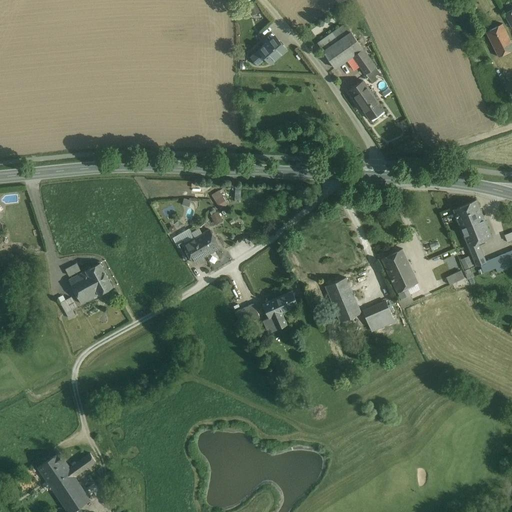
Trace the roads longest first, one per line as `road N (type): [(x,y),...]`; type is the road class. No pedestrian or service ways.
road 1 (unclassified): [(340,173),(318,205),(264,247),(75,358),(73,389),(89,436)]
road 2 (secondary): [(340,173),(132,166),(0,177)]
road 3 (residential): [(261,0),(375,147),(382,176)]
road 4 (secondary): [(511,194),(382,176)]
